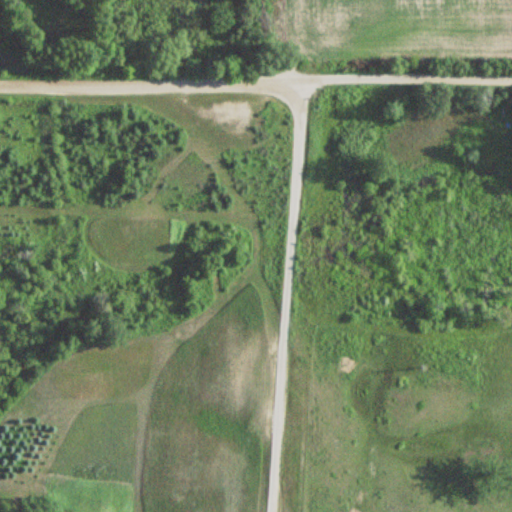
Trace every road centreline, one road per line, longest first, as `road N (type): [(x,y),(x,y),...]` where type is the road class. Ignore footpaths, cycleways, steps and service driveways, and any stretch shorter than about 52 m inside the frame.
road 1 (residential): [(0,78),(511,79)]
road 2 (residential): [(306,78),(273,511)]
